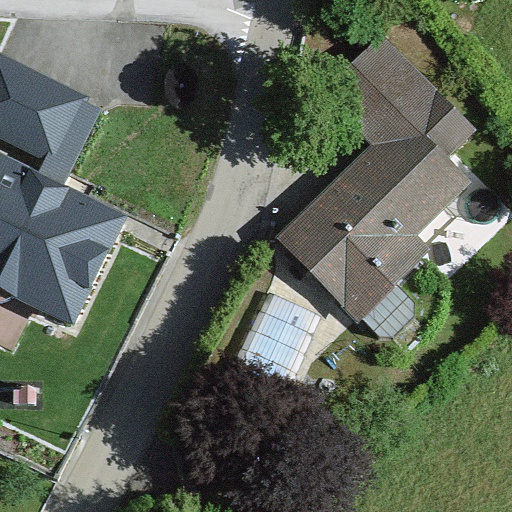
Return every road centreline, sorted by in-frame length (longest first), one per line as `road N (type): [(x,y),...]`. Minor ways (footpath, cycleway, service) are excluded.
road 1 (unclassified): [(79,511),(225,222),(281,10)]
road 2 (residential): [(281,10),(110,0)]
